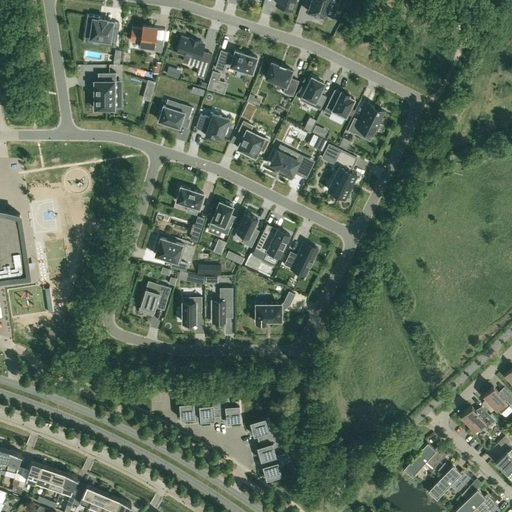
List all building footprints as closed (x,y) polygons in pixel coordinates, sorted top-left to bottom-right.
[(310,0),(307,10),(324,16),(328,0),(310,0)] [(90,36),(109,39),(112,22),(105,21),(106,19),(99,18),(99,17),(87,15),(85,28),(91,29),(90,36)] [(132,32),(142,33),(141,39),(162,43),(164,32),(156,31),(158,19),(144,17),(144,20),(134,18),(132,32)] [(182,36),(177,48),(186,51),(185,54),(193,56),(191,63),(199,66),(196,73),(205,76),(209,63),(201,61),(204,51),(202,50),(204,43),(199,41),(199,40),(190,38),(190,39),(182,36)] [(221,50),(215,67),(224,70),(226,62),(230,63),(230,64),(237,67),(236,69),(244,71),(245,69),(252,71),(257,57),(257,56),(256,56),(249,54),(249,53),(248,53),(244,52),(243,51),(243,52),(235,49),(235,50),(233,55),(229,54),(229,53),(221,50)] [(271,62),(265,78),(277,83),(276,85),(283,88),(281,92),(291,97),(298,81),(288,77),(291,71),(271,62)] [(168,65),(166,73),(174,75),(176,68),(168,65)] [(210,77),(218,80),(221,72),(212,70),(210,77)] [(97,80),(94,81),(98,109),(116,107),(113,80),(115,80),(114,71),(97,73),(97,80)] [(324,81),(312,75),(301,97),(320,107),(326,96),(319,92),(324,81)] [(337,100),(331,97),(324,109),(331,113),(332,111),(346,117),(356,98),(350,95),(351,93),(343,89),(337,100)] [(159,109),(156,117),(158,118),(158,119),(179,126),(182,115),(188,117),(192,106),(180,102),(178,109),(163,104),(161,110),(159,109)] [(358,127),(373,134),(385,111),(369,103),(360,119),(354,116),(348,129),(354,133),(358,127)] [(241,115),(250,119),(253,112),(244,108),(241,115)] [(202,113),(197,128),(208,131),(206,135),(215,138),(216,135),(224,137),(230,117),(212,111),(210,116),(202,113)] [(255,126),(245,121),(237,137),(243,141),(240,147),(245,150),(245,151),(256,157),(260,150),(263,152),(269,140),(252,131),(255,126)] [(315,124),(312,131),(318,134),(322,127),(315,124)] [(313,132),(308,143),(321,150),(327,139),(313,132)] [(279,147),(273,160),(293,170),(294,168),(302,172),(309,157),(301,153),(299,157),(279,147)] [(330,178),(318,202),(335,210),(348,186),(341,183),(348,170),(331,162),(324,175),(330,178)] [(185,195),(182,202),(184,203),(183,208),(205,216),(210,201),(187,194),(187,195),(185,195)] [(228,198),(216,220),(228,226),(227,229),(233,232),(239,219),(234,217),(241,202),(234,199),(233,201),(228,198)] [(0,278),(29,274),(20,213),(0,208),(0,278)] [(247,209),(236,231),(245,235),(243,239),(252,243),(258,231),(252,228),(259,215),(247,209)] [(197,215),(195,223),(202,225),(204,217),(197,215)] [(265,227),(256,244),(279,256),(291,232),(279,225),(275,232),(265,227)] [(191,233),(190,239),(197,241),(199,235),(191,233)] [(159,234),(154,251),(171,256),(169,263),(185,266),(187,260),(179,258),(184,242),(174,238),(174,237),(166,235),(166,236),(159,234)] [(213,250),(220,253),(226,241),(218,238),(213,250)] [(298,248),(291,261),(298,265),(301,260),(315,267),(326,246),(311,238),(305,252),(298,248)] [(234,260),(241,263),(244,257),(237,254),(234,260)] [(211,261),(211,274),(221,274),(221,265),(216,262),(211,261)] [(193,272),(191,281),(204,283),(204,275),(193,272)] [(170,276),(168,283),(175,285),(176,278),(170,276)] [(146,291),(140,314),(155,318),(158,305),(167,308),(171,289),(159,286),(157,294),(146,291)] [(205,310),(205,332),(219,332),(219,319),(226,319),(226,298),(213,298),(213,310),(205,310)] [(295,298),(288,308),(293,312),(301,302),(295,298)] [(178,306),(178,332),(191,332),(191,318),(197,318),(197,306),(178,306)] [(258,314),(258,333),(268,333),(268,331),(283,331),(283,314),(258,314)] [(493,385),(483,394),(496,408),(502,402),(507,407),(511,401),(511,395),(506,389),(501,394),(493,385)] [(199,404),(198,388),(190,389),(188,399),(179,400),(180,418),(195,417),(194,414),(199,414),(200,413),(199,404)] [(218,393),(219,393),(218,390),(209,390),(207,403),(199,404),(200,413),(199,414),(200,420),(215,419),(214,416),(220,415),(218,393)] [(241,419),(239,399),(229,400),(226,392),(225,392),(221,392),(219,393),(218,393),(220,415),(220,418),(226,418),(226,421),(241,419)] [(474,429),(481,422),(486,427),(494,419),(485,409),(480,414),(472,405),(461,415),(474,429)] [(282,432),(280,424),(271,424),(269,415),(250,421),(254,435),(256,434),(258,439),(282,432)] [(276,455),(274,447),(285,440),(282,432),(258,439),(260,445),(257,446),(261,460),(264,459),(263,458),(276,455)] [(505,434),(495,444),(500,449),(498,450),(500,452),(500,454),(501,455),(496,459),(505,469),(511,462),(511,447),(507,442),(510,439),(505,434)] [(437,445),(435,447),(427,440),(406,464),(415,471),(425,460),(433,467),(446,453),(437,445)] [(11,449),(0,446),(0,466),(6,468),(11,449)] [(21,453),(22,452),(11,449),(6,468),(16,470),(12,484),(13,485),(12,490),(16,491),(19,479),(23,466),(18,465),(21,453)] [(279,466),(290,459),(288,451),(276,455),(263,458),(264,459),(265,464),(262,465),(266,479),(282,474),(279,466)] [(32,459),(29,468),(23,466),(19,479),(24,481),(26,478),(35,481),(42,463),(32,459)] [(436,470),(441,474),(450,465),(445,461),(436,470)] [(54,467),(50,466),(42,463),(35,481),(48,485),(54,467)] [(452,463),(449,467),(431,486),(440,494),(450,483),(458,490),(471,476),(462,468),(460,471),(452,463)] [(67,471),(55,467),(54,467),(48,485),(60,490),(67,471)] [(77,476),(77,475),(67,471),(60,490),(70,493),(68,500),(73,502),(78,489),(73,487),(76,476),(77,476)] [(87,483),(83,491),(78,489),(73,502),(78,504),(79,501),(89,505),(96,487),(87,483)] [(468,486),(461,494),(466,498),(473,491),(468,486)] [(109,493),(105,491),(96,487),(89,505),(101,510),(109,493)] [(492,511),(498,506),(493,502),(495,501),(486,492),(484,495),(477,487),(473,491),(466,498),(455,509),(457,511),(468,511),(474,507),(479,511),(492,511)] [(114,511),(121,498),(110,493),(109,493),(101,510),(104,511),(114,511)] [(121,498),(114,511),(128,511),(127,511),(130,503),(131,503),(131,502),(121,498)] [(35,511),(42,511),(46,506),(40,503),(35,511)]
